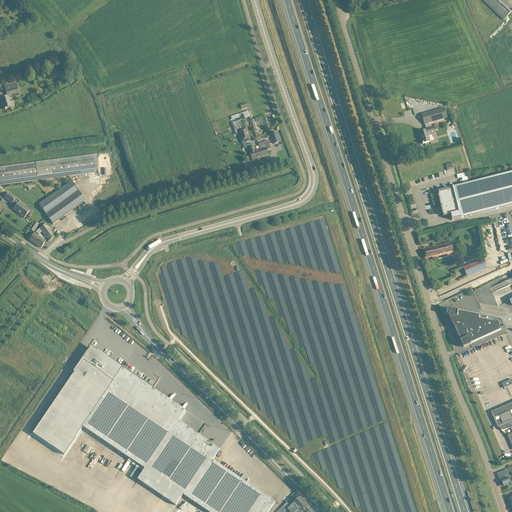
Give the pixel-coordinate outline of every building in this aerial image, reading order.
[(482,0),(503,20),(511,11),(511,7),(504,0),(482,0)] [(7,96),(19,93),(16,83),(4,86),(7,96)] [(6,109),(8,108),(12,107),(14,106),(13,102),(10,103),(8,97),(1,99),(3,105),(2,105),(3,109),(5,109),(6,109)] [(424,125),(448,118),(445,108),(421,114),(424,125)] [(241,120),(236,121),(238,129),(240,133),(242,143),(251,140),(247,126),(243,128),(241,120)] [(424,144),(424,143),(430,142),(428,135),(434,133),(433,127),(426,129),(427,131),(420,133),(422,140),(421,140),(422,144),(423,144),(424,144)] [(280,142),(277,132),(271,134),(274,144),(280,142)] [(260,153),(261,157),(269,155),(267,150),(271,149),(268,140),(264,142),(258,144),(260,150),(261,150),(262,152),(260,153)] [(261,150),(260,150),(256,151),(254,147),(252,144),(247,145),(248,149),(249,153),(250,153),(253,161),(260,158),(261,157),(260,153),(262,152),(261,150)] [(0,181),(99,168),(97,154),(65,158),(0,167),(0,181)] [(462,178),(463,182),(469,181),(467,172),(463,173),(461,166),(456,167),(458,178),(462,178)] [(443,216),(446,216),(451,215),(452,220),(461,218),(511,205),(511,172),(438,191),(439,195),(438,195),(443,216)] [(83,197),(79,191),(72,181),(56,193),(39,205),(46,215),(48,217),(50,220),(53,224),(86,201),(83,197)] [(8,193),(5,198),(12,203),(16,198),(8,193)] [(30,210),(27,208),(19,202),(13,210),(24,218),(26,215),(29,212),(30,210)] [(33,232),(39,224),(35,221),(29,229),(33,232)] [(55,236),(46,223),(40,228),(49,241),(55,236)] [(29,240),(41,248),(45,241),(34,233),(29,240)] [(425,260),(430,258),(455,252),(452,242),(444,244),(445,244),(423,250),(425,260)] [(484,258),(463,268),(467,277),(488,268),(484,258)] [(470,313),(451,310),(447,309),(446,315),(449,315),(454,327),(455,327),(455,328),(463,347),(464,348),(471,345),(471,344),(501,330),(498,323),(497,322),(479,319),(480,315),(470,313)] [(74,373),(32,434),(64,455),(83,427),(145,469),(138,480),(176,505),(183,495),(208,511),(268,511),(275,502),(213,460),(220,449),(179,421),(186,411),(125,370),(123,368),(122,369),(114,364),(115,364),(110,361),(91,348),(81,363),(77,367),(77,368),(74,373)] [(511,384),(511,379),(502,384),(504,388),(511,384)] [(508,423),(511,421),(511,403),(491,412),(498,427),(508,423)] [(511,421),(508,423),(498,427),(501,431),(511,428),(511,431),(511,433),(508,435),(511,445),(511,421)] [(511,485),(511,479),(510,481),(506,471),(499,473),(502,480),(501,481),(504,486),(507,485),(508,488),(511,487),(511,485)] [(300,497),(288,509),(290,511),(296,511),(300,509),(301,510),(307,504),(307,503),(300,497)]
